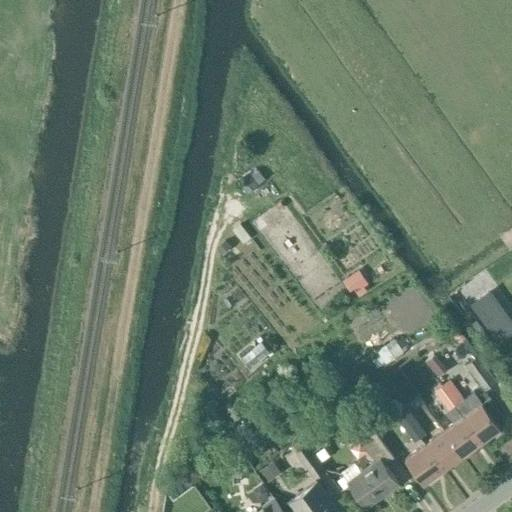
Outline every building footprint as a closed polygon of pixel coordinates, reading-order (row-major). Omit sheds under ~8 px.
[(511,324),(487,291),(470,303),(496,339),(511,328),(511,324)] [(456,332),(450,337),(456,344),(461,339),(456,332)] [(395,354),(414,347),(410,337),(392,343),(395,354)] [(478,354),(466,363),(485,390),(496,381),(478,354)] [(450,398),(455,394),(446,381),(435,389),(443,401),(449,396),(450,398)] [(464,415),(463,415),(481,440),(500,426),(498,422),(506,416),(490,395),(482,401),(474,390),(460,401),(464,406),(459,409),(464,415)] [(443,401),(449,408),(456,404),(460,401),(455,394),(450,398),(449,396),(443,401)] [(452,423),(444,429),(462,454),(481,440),(463,415),(464,415),(459,409),(464,406),(460,401),(456,404),(449,408),(444,411),(452,423)] [(416,419),(408,408),(396,417),(406,430),(412,425),(411,423),(416,419)] [(427,433),(416,419),(411,423),(412,425),(406,430),(415,441),(427,433)] [(376,429),(361,439),(376,461),(349,481),(366,505),(399,482),(381,458),(391,450),(376,429)] [(443,468),(462,454),(444,429),(425,443),(443,468)] [(315,476),(325,468),(307,443),(297,450),(315,476)] [(424,482),(443,468),(425,443),(406,457),(424,482)] [(246,465),(231,466),(231,475),(246,475),(246,465)] [(169,476),(167,490),(172,497),(190,484),(179,468),(169,476)] [(297,511),(340,511),(317,480),(289,500),(297,511)] [(251,491),(247,495),(251,500),(257,496),(261,502),(266,498),(262,492),(263,492),(257,483),(249,488),(251,491)] [(284,511),(274,498),(264,505),(263,504),(252,511),(284,511)]
